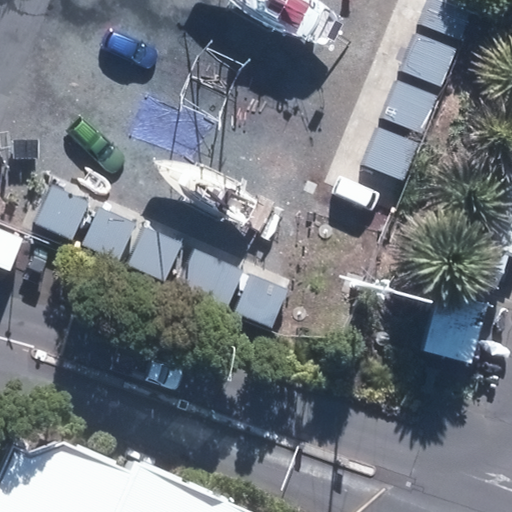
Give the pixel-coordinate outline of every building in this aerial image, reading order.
[(450,41),(464,3),(456,0),(420,0),(411,26),(450,41)] [(431,88),(446,50),(407,35),(392,73),(431,88)] [(414,136),(428,98),(389,83),(375,121),(414,136)] [(396,182),(410,144),(371,129),(357,167),(396,182)] [(84,204),(46,187),(29,225),(66,242),(84,204)] [(249,199),(237,225),(305,257),(317,231),(249,199)] [(130,228),(93,211),(76,249),(113,265),(130,228)] [(21,233),(0,224),(0,276),(3,278),(21,233)] [(177,245),(140,229),(123,266),(160,283),(177,245)] [(221,309),(236,272),(187,251),(171,288),(221,309)] [(283,292),(246,276),(229,314),(266,330),(283,292)] [(415,353),(461,365),(477,305),(431,293),(415,353)] [(23,459),(0,450),(0,511),(227,511),(168,487),(56,441),(23,459)]
